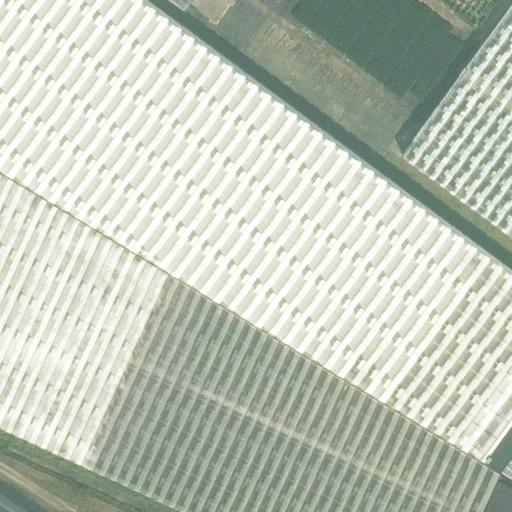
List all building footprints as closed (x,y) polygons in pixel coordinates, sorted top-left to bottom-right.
[(511,269),(147,0),(0,0),(0,167),(11,174),(356,381),(484,459),(486,457),(470,445),(479,433),(495,444),(511,420),(511,269)] [(511,1),(401,153),(511,234),(511,1)] [(478,511),(497,471),(343,378),(1,171),(0,170),(0,424),(191,511),(478,511)] [(470,445),(486,457),(511,476),(511,420),(495,444),(479,433),(470,445)] [(482,511),(511,511),(511,486),(498,480),(482,511)]
